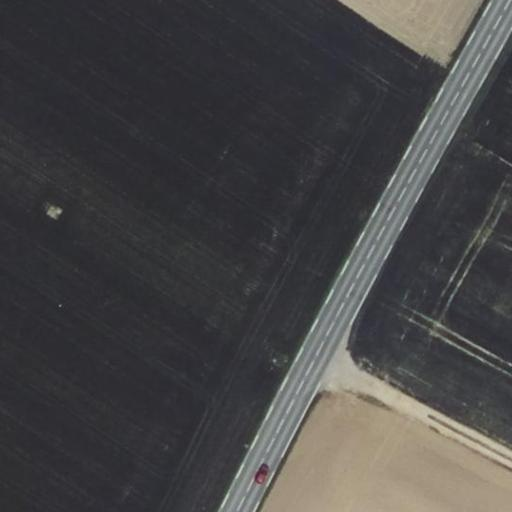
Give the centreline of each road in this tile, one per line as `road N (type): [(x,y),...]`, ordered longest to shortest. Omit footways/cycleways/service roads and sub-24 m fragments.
road 1 (secondary): [(510,0),(237,511)]
road 2 (track): [(511,458),(318,353)]
